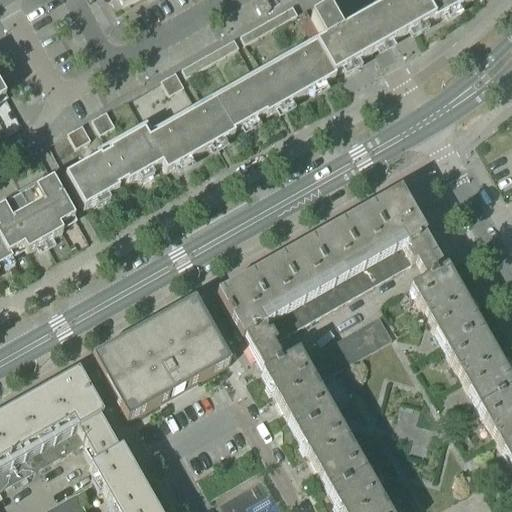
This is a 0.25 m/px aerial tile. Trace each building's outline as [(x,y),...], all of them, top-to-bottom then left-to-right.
[(364,22),(356,27),(339,36),(326,13),(309,23),(321,46),(146,145),(142,137),(107,156),(108,158),(99,164),(98,161),(63,181),(82,215),(117,195),(115,192),(124,187),(126,190),(159,171),(164,179),(232,140),(231,138),(263,120),(264,122),(333,84),(332,81),(350,71),(379,54),(430,26),(431,28),(480,0),(402,0),(395,4),(395,5),(364,22)] [(113,0),(115,3),(110,6),(115,15),(142,0),(113,0)] [(254,8),(260,17),(269,12),(264,2),(254,8)] [(291,11),(238,41),(243,50),(295,20),(291,11)] [(232,45),(179,74),(184,83),(237,53),(232,45)] [(173,78),(158,86),(167,101),(182,93),(173,78)] [(104,117),(89,125),(98,140),(113,132),(104,117)] [(80,130),(65,139),(74,154),(89,145),(80,130)] [(35,156),(27,143),(14,150),(22,163),(35,156)] [(0,269),(10,263),(8,259),(21,252),(25,258),(60,238),(57,231),(72,223),(50,184),(35,193),(33,189),(0,207),(0,269)] [(270,349),(415,267),(420,276),(425,285),(442,275),(437,266),(399,201),(216,304),(224,319),(239,345),(242,344),(262,378),(259,379),(334,511),(382,511),(295,359),(281,367),(270,349)] [(442,275),(425,285),(408,295),(476,416),(511,479),(511,511),(511,395),(444,275),(442,275)] [(89,364),(94,373),(125,427),(227,369),(192,306),(166,321),(170,328),(156,336),(152,329),(129,342),(133,349),(120,357),(115,349),(89,364)] [(378,323),(367,329),(380,351),(390,346),(378,323)] [(367,329),(356,335),(369,357),(380,351),(367,329)] [(356,335),(346,341),(358,363),(369,357),(356,335)] [(346,341),(334,347),(347,370),(358,363),(346,341)] [(347,370),(334,347),(324,353),(336,376),(347,370)] [(324,353),(313,359),(326,382),(336,376),(324,353)] [(302,365),(315,388),(326,382),(313,359),(302,365)] [(81,449),(93,470),(115,458),(104,437),(107,435),(77,383),(0,426),(0,495),(77,452),(81,449)] [(87,474),(94,487),(98,494),(108,511),(150,511),(118,456),(115,458),(93,470),(87,474)] [(78,506),(98,494),(94,487),(74,499),(78,506)] [(81,511),(78,506),(74,499),(64,505),(67,511),(81,511)]
